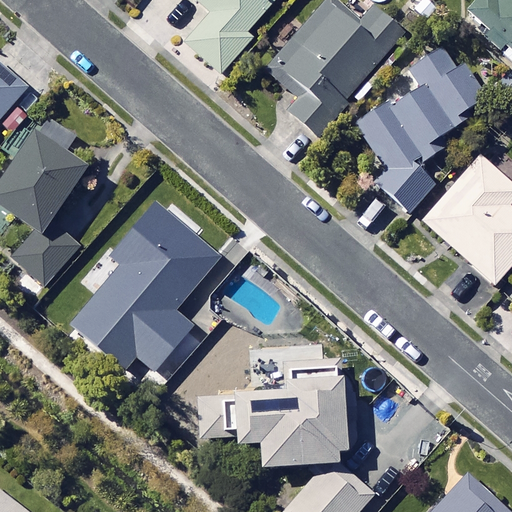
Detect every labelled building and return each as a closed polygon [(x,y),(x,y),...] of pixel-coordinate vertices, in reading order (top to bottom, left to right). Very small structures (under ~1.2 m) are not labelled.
[(271,0),(192,0),(206,12),(180,42),(217,74),(247,39),(242,34),(271,0)] [(511,0),(495,0),(474,0),(463,11),(511,60),(511,0)] [(354,28),(320,1),(263,72),(295,98),(284,111),(314,135),(397,33),(369,10),(354,28)] [(493,97),(441,40),(406,72),(415,82),(395,100),(389,92),(349,128),(385,168),(372,180),(402,213),(430,187),(414,169),(493,97)] [(0,113),(23,87),(0,66),(0,113)] [(72,137),(41,115),(0,170),(0,209),(28,230),(6,260),(43,287),(75,243),(42,219),(83,163),(63,148),(72,137)] [(511,195),(511,188),(475,156),(417,221),(490,285),(511,259),(511,212),(504,206),(511,195)] [(216,259),(150,202),(104,256),(117,267),(67,325),(120,370),(131,356),(150,372),(188,327),(170,312),(216,259)] [(326,372),(325,359),(281,361),(282,387),(226,390),(229,442),(252,440),(253,465),(340,460),(335,371),(326,372)] [(225,438),(224,396),(192,397),(193,439),(225,438)] [(430,449),(407,426),(390,443),(413,466),(430,449)] [(393,469),(376,453),(358,472),(376,488),(393,469)] [(286,511),(369,511),(375,506),(330,464),(286,511)] [(504,511),(463,473),(426,511),(504,511)] [(22,511),(0,493),(0,511),(22,511)]
